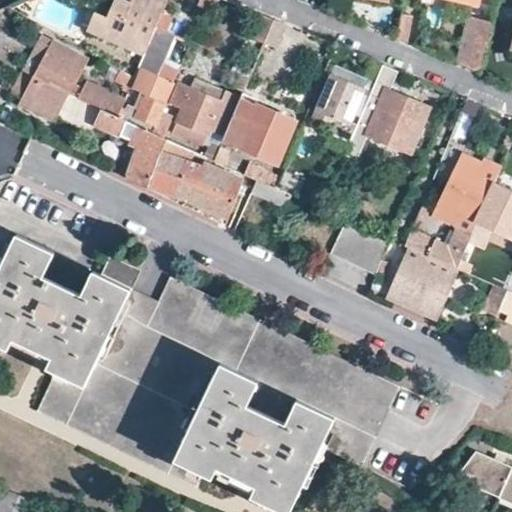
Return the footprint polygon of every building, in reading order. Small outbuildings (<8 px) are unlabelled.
[(162,2),(156,0),(131,0),(129,5),(118,0),(113,0),(106,17),(95,12),(88,28),(142,52),(164,3),(162,2)] [(325,0),(313,0),(313,4),(323,8),(325,0)] [(327,0),(326,6),(343,13),(346,0),(327,0)] [(404,0),(397,38),(406,42),(414,2),(405,0),(404,0)] [(261,42),(271,19),(258,13),(248,37),(261,42)] [(491,22),(469,17),(457,63),(479,73),(491,22)] [(284,24),(271,19),(261,42),(274,47),(284,24)] [(0,61),(12,66),(22,43),(0,32),(0,61)] [(83,56),(39,33),(22,71),(68,92),(83,56)] [(117,115),(150,130),(171,81),(156,75),(166,53),(147,44),(143,52),(138,63),(143,66),(134,89),(146,94),(138,113),(121,105),(117,115)] [(381,65),(369,59),(363,74),(375,79),(381,65)] [(394,70),(381,65),(375,79),(370,90),(348,142),(343,155),(353,159),(356,151),(363,155),(367,147),(362,146),(368,134),(409,153),(429,108),(386,90),(394,70)] [(132,77),(118,68),(114,78),(129,85),(132,77)] [(55,122),(68,93),(22,72),(11,95),(18,97),(15,103),(55,122)] [(370,90),(330,73),(311,117),(329,124),(326,133),(348,142),(370,90)] [(123,98),(84,80),(77,96),(117,115),(123,98)] [(212,118),(225,123),(232,109),(219,103),(218,101),(176,82),(167,102),(180,108),(171,129),(201,144),(212,118)] [(225,123),(220,135),(275,161),(293,120),(254,102),(255,101),(238,94),(232,109),(225,123)] [(134,140),(119,173),(132,179),(150,183),(166,137),(150,130),(117,115),(78,97),(69,118),(94,129),(97,123),(134,140)] [(166,137),(150,183),(192,199),(224,214),(239,176),(199,158),(201,153),(166,137)] [(453,214),(472,223),(490,183),(471,175),(477,163),(459,155),(453,172),(431,217),(448,225),(453,214)] [(287,193),(296,196),(303,179),(280,168),(273,186),(287,193)] [(281,205),(287,193),(273,186),(253,177),(247,188),(281,205)] [(511,193),(490,183),(472,223),(474,224),(508,239),(509,237),(511,230),(511,193)] [(411,229),(424,235),(429,223),(416,217),(411,229)] [(343,219),(330,252),(376,273),(377,271),(383,258),(390,239),(343,219)] [(405,244),(428,255),(436,240),(424,235),(411,229),(405,244)] [(54,371),(35,410),(176,478),(183,463),(210,476),(215,466),(231,474),(233,469),(256,481),(249,495),(284,511),(290,511),(320,446),(362,467),(375,435),(399,386),(240,310),(170,276),(158,300),(130,287),(101,273),(92,269),(79,295),(42,277),(55,252),(15,233),(0,264),(0,344),(6,348),(12,337),(25,344),(28,338),(53,350),(45,367),(54,371)] [(449,288),(456,272),(408,250),(389,293),(436,316),(449,288)] [(110,256),(101,273),(130,287),(139,270),(110,256)] [(383,258),(377,271),(384,275),(390,261),(383,258)] [(498,309),(505,291),(493,285),(482,310),(495,317),(498,309)] [(511,293),(507,292),(505,291),(498,309),(505,313),(502,320),(511,324),(511,293)] [(511,503),(511,466),(476,451),(456,479),(511,503)] [(33,511),(38,502),(3,486),(0,493),(0,511),(33,511)] [(430,489),(420,500),(437,508),(443,495),(430,489)]
